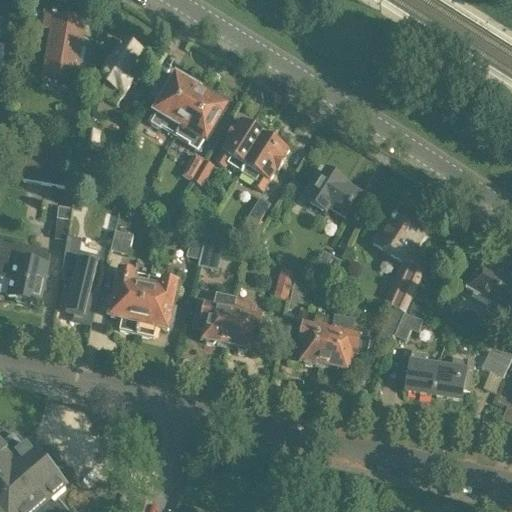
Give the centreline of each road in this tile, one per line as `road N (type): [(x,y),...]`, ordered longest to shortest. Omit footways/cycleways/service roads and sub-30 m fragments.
road 1 (unclassified): [(511,213),(173,0)]
road 2 (residential): [(511,485),(188,407)]
road 3 (residential): [(188,407),(0,360)]
